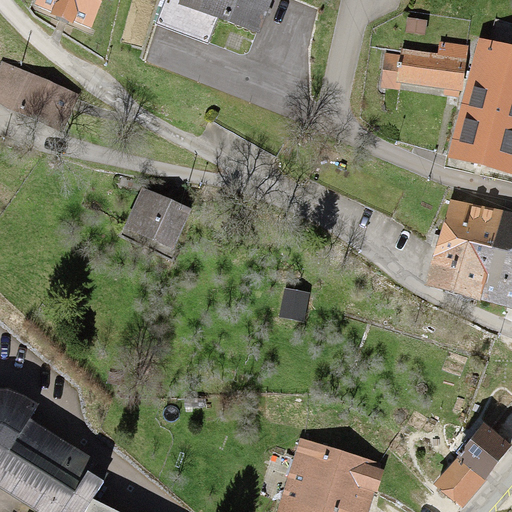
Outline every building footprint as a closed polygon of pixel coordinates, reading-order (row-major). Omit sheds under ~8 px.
[(30,0),(29,4),(86,29),(99,0),(30,0)] [(269,0),(194,0),(191,10),(256,35),(269,0)] [(397,53),(396,61),(381,60),(378,86),(399,89),(399,87),(465,94),(449,158),(511,173),(511,53),(478,45),(476,51),(437,48),(436,57),(397,53)] [(0,66),(0,100),(63,127),(75,97),(0,66)] [(144,186),(126,230),(175,250),(193,206),(144,186)] [(511,216),(446,202),(429,281),(511,298),(511,216)] [(283,289),(279,312),(304,317),(309,294),(283,289)] [(486,367),(467,362),(462,383),(481,387),(486,367)] [(9,496),(35,511),(79,511),(103,476),(22,425),(31,411),(3,390),(0,389),(0,482),(12,490),(9,496)] [(202,425),(196,447),(221,455),(228,434),(202,425)] [(480,426),(429,488),(458,511),(508,449),(480,426)] [(301,442),(279,511),(369,511),(384,467),(301,442)] [(129,511),(99,495),(88,511),(129,511)]
